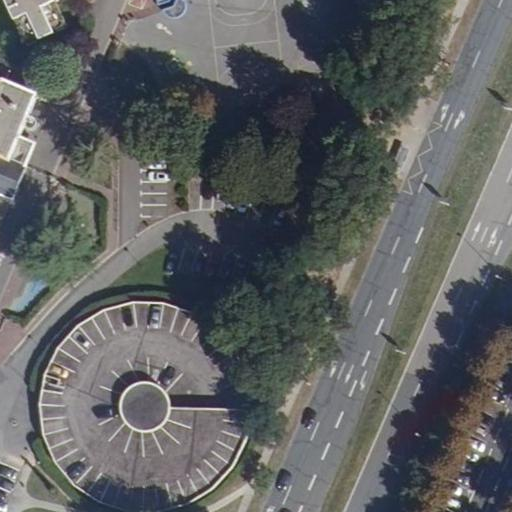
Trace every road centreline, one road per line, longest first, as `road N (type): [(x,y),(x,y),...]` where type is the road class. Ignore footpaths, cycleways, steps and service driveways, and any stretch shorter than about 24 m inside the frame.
road 1 (secondary): [(504,0),(279,511)]
road 2 (secondary): [(364,511),(511,176)]
road 3 (residential): [(128,253),(125,141),(84,84),(120,0)]
